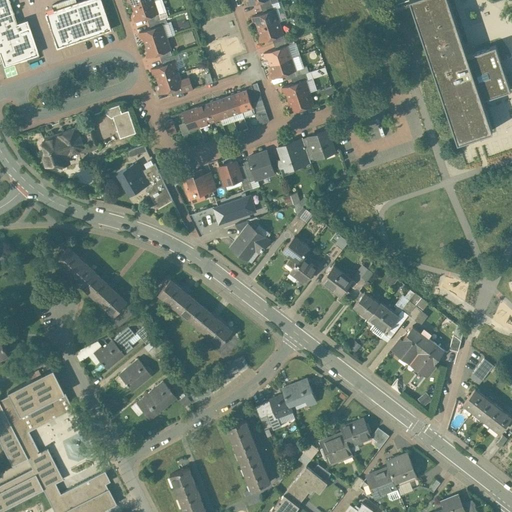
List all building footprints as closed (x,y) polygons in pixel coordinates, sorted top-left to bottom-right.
[(0,0),(0,55),(3,65),(37,54),(26,20),(16,23),(8,0),(0,0)] [(101,0),(84,0),(46,13),(58,47),(112,29),(101,0)] [(155,0),(134,7),(136,13),(134,17),(135,21),(147,17),(158,13),(159,13),(155,0)] [(410,0),(457,141),(492,129),(482,99),(510,88),(503,67),(496,44),(468,54),(448,0),(410,0)] [(273,3),(261,7),(263,13),(275,9),(273,3)] [(263,13),(252,17),(253,21),(257,23),(259,28),(279,21),(275,9),(263,13)] [(158,13),(147,17),(149,23),(160,19),(158,13)] [(160,19),(149,23),(151,28),(163,24),(168,22),(166,17),(160,19)] [(279,21),(259,28),(261,34),(259,38),(260,42),(272,38),(283,34),(279,21)] [(151,28),(139,32),(141,36),(145,38),(147,44),(167,37),(163,24),(151,28)] [(283,34),(272,38),(274,43),(285,39),(283,34)] [(167,37),(147,44),(149,49),(147,53),(148,57),(159,53),(171,49),(167,37)] [(285,39),(274,43),(276,49),(287,45),(293,43),(291,38),(285,39)] [(276,49),(264,53),(265,57),(269,59),(271,64),(292,57),(287,45),(276,49)] [(171,49),(159,53),(161,59),(172,55),(171,49)] [(172,55),(161,59),(163,65),(175,61),(181,59),(179,53),(172,55)] [(292,57),(271,64),(273,70),(271,74),(272,78),(284,74),(296,70),(292,57)] [(163,65),(152,68),(153,72),(157,74),(159,80),(179,73),(175,61),(163,65)] [(296,70),(284,74),(286,80),(291,78),(303,74),(301,68),(296,70)] [(210,74),(204,76),(207,84),(213,82),(210,72),(210,74)] [(179,73),(159,80),(161,85),(159,90),(160,93),(171,90),(183,86),(183,85),(181,79),(179,73)] [(303,74),(291,78),(293,83),(305,79),(306,80),(309,79),(307,73),(303,74)] [(189,76),(181,79),(183,85),(188,83),(190,90),(193,89),(189,76)] [(293,83),(282,87),(283,91),(287,93),(289,99),(309,92),(306,80),(305,79),(293,83)] [(183,86),(171,90),(173,95),(190,90),(188,83),(183,85),(183,86)] [(253,107),(247,89),(236,93),(242,111),(253,107)] [(309,92),(289,99),(291,104),(289,108),(290,112),(314,104),(309,92)] [(242,111),(236,93),(225,97),(231,114),(242,111)] [(260,93),(250,97),(259,124),(269,121),(260,93)] [(225,97),(215,100),(221,118),(231,114),(225,97)] [(215,100),(204,104),(210,122),(221,118),(215,100)] [(119,104),(105,109),(106,113),(112,117),(114,116),(113,115),(122,112),(119,104)] [(204,104),(194,108),(200,125),(210,122),(204,104)] [(194,108),(183,111),(189,129),(200,125),(194,108)] [(122,112),(113,115),(114,116),(116,125),(132,120),(129,110),(122,112)] [(177,131),(173,119),(164,122),(169,133),(169,134),(177,131)] [(132,120),(116,125),(120,137),(136,132),(132,120)] [(63,134),(56,136),(55,135),(45,139),(44,142),(47,151),(44,157),(47,164),(55,162),(61,164),(68,162),(66,158),(69,152),(79,149),(86,152),(95,149),(97,145),(92,129),(83,132),(75,128),(65,131),(63,134)] [(328,129),(317,133),(318,133),(310,136),(309,135),(303,137),(304,141),(310,159),(335,151),(328,129)] [(296,141),(291,143),(291,144),(288,145),(287,143),(278,146),(283,158),(281,161),(282,163),(285,164),(287,164),(288,161),(290,161),(292,167),(311,161),(310,159),(304,141),(296,144),(296,141)] [(145,144),(128,150),(130,157),(147,150),(145,144)] [(267,150),(248,156),(249,160),(256,179),(275,172),(267,150)] [(236,160),(220,166),(226,184),(241,178),(242,178),(238,167),(236,160)] [(256,179),(249,160),(243,162),(244,164),(245,164),(250,180),(250,181),(256,179)] [(136,162),(118,173),(130,192),(129,190),(146,180),(147,182),(141,171),(136,162)] [(172,197),(155,163),(141,171),(147,182),(150,186),(147,188),(152,196),(156,194),(161,204),(172,197)] [(245,164),(244,164),(238,167),(242,178),(241,178),(242,182),(250,180),(245,164)] [(193,175),(187,176),(189,181),(185,182),(189,195),(196,192),(197,194),(208,190),(209,190),(204,176),(203,171),(199,173),(198,171),(192,173),(193,175)] [(212,173),(204,176),(209,190),(208,190),(209,192),(217,189),(212,173)] [(250,180),(242,182),(245,190),(253,188),(250,181),(250,180)] [(250,194),(240,197),(244,209),(254,206),(250,194)] [(240,197),(216,206),(222,223),(245,216),(246,215),(244,209),(240,197)] [(254,206),(244,209),(246,215),(245,216),(246,220),(248,219),(248,220),(257,217),(254,206)] [(297,214),(287,226),(294,232),(295,234),(296,235),(307,221),(297,214)] [(246,220),(235,224),(241,233),(249,224),(249,225),(251,223),(248,220),(248,219),(246,220)] [(241,233),(231,247),(247,259),(248,258),(246,257),(256,244),(261,249),(260,250),(261,251),(269,240),(249,225),(249,224),(241,233)] [(296,235),(295,234),(283,250),(291,256),(298,261),(303,255),(310,246),(296,235)] [(336,242),(344,247),(349,239),(341,235),(336,242)] [(337,244),(329,255),(335,259),(343,249),(337,244)] [(127,301),(69,246),(56,260),(114,314),(127,301)] [(317,266),(303,255),(298,261),(293,267),(291,270),(306,281),(317,266)] [(298,261),(291,256),(286,262),(293,267),(298,261)] [(353,279),(334,264),(322,279),(333,288),(332,290),(339,295),(340,296),(345,289),(352,279),(353,279)] [(353,279),(352,279),(357,283),(362,277),(365,273),(368,268),(364,265),(353,279)] [(373,272),(368,268),(365,273),(369,277),(373,272)] [(357,283),(355,286),(359,290),(366,281),(362,277),(357,283)] [(232,329),(171,278),(159,292),(220,343),(232,329)] [(345,289),(340,296),(339,295),(337,298),(342,302),(350,292),(345,289)] [(380,302),(365,291),(354,305),(369,317),(380,302)] [(409,299),(402,309),(409,314),(416,305),(409,299)] [(399,314),(381,301),(380,302),(369,317),(375,322),(386,330),(399,314)] [(423,310),(416,305),(409,314),(415,320),(423,310)] [(381,337),(386,330),(375,322),(370,328),(381,337)] [(155,334),(146,324),(137,332),(145,342),(155,334)] [(429,337),(413,325),(402,339),(402,340),(417,352),(429,337)] [(129,327),(114,340),(125,354),(134,347),(128,340),(135,334),(129,327)] [(462,340),(454,334),(450,348),(458,351),(462,340)] [(1,335),(0,335),(0,356),(9,352),(1,335)] [(156,337),(145,346),(149,351),(160,341),(156,337)] [(445,350),(429,337),(417,352),(433,364),(434,363),(445,350)] [(417,352),(402,340),(402,339),(401,338),(393,347),(411,361),(417,352)] [(95,352),(102,346),(98,340),(76,351),(81,361),(89,355),(96,364),(101,360),(95,352)] [(114,340),(104,348),(102,346),(95,352),(101,360),(102,361),(102,362),(103,363),(104,363),(108,368),(125,354),(114,340)] [(433,364),(417,352),(411,361),(428,374),(435,364),(434,363),(433,364)] [(249,366),(243,355),(238,358),(244,368),(249,366)] [(139,358),(120,373),(128,382),(127,383),(129,385),(129,384),(134,389),(152,374),(139,358)] [(238,358),(233,360),(239,371),(244,368),(238,358)] [(494,365),(484,358),(480,363),(490,370),(494,365)] [(239,371),(233,360),(228,363),(234,373),(239,371)] [(234,373),(228,363),(223,365),(225,369),(229,376),(234,373)] [(490,370),(480,363),(477,367),(486,375),(490,370)] [(486,375),(477,367),(473,373),(482,380),(486,375)] [(54,369),(9,391),(11,394),(29,430),(51,419),(73,408),(54,369)] [(229,376),(225,369),(220,371),(225,382),(231,379),(229,376)] [(225,382),(220,371),(215,374),(221,384),(225,382)] [(221,384),(215,374),(210,376),(216,387),(221,384)] [(216,387),(210,376),(205,379),(207,382),(211,389),(216,387)] [(307,379),(283,388),(285,394),(289,405),(305,398),(307,405),(316,401),(307,379)] [(164,380),(137,401),(151,418),(177,397),(164,380)] [(211,389),(207,382),(202,385),(207,395),(212,393),(211,389)] [(207,395),(202,385),(197,387),(202,398),(207,395)] [(202,398),(197,387),(192,390),(197,400),(202,398)] [(475,388),(463,404),(473,411),(485,395),(475,388)] [(192,390),(187,393),(192,403),(197,400),(192,390)] [(424,404),(432,399),(427,391),(419,396),(424,404)] [(106,470),(61,493),(58,487),(56,482),(64,478),(48,447),(42,450),(42,448),(39,450),(32,436),(29,430),(11,394),(0,399),(0,438),(13,465),(28,457),(31,462),(34,468),(0,485),(0,510),(44,488),(56,511),(99,511),(117,503),(110,488),(109,488),(106,483),(111,480),(106,470)] [(285,394),(270,399),(270,400),(276,417),(277,417),(292,411),(289,405),(285,394)] [(485,395),(473,411),(482,417),(494,402),(485,395)] [(270,400),(262,403),(267,415),(273,429),(281,426),(277,417),(276,417),(270,400)] [(494,402),(482,417),(491,424),(502,409),(494,402)] [(262,403),(256,406),(260,417),(267,415),(262,403)] [(511,416),(502,409),(491,424),(500,432),(511,416)] [(364,418),(341,427),(344,432),(349,445),(371,437),(364,418)] [(261,452),(249,420),(229,428),(241,460),(261,452)] [(371,437),(377,441),(385,431),(379,427),(371,437)] [(377,441),(374,444),(380,448),(390,435),(385,431),(377,441)] [(344,432),(321,441),(330,462),(352,454),(349,445),(344,432)] [(508,438),(503,434),(496,444),(500,447),(508,438)] [(319,449),(311,443),(303,452),(311,458),(319,449)] [(271,482),(261,452),(241,460),(252,489),(271,482)] [(408,452),(387,461),(389,467),(396,485),(409,480),(409,479),(416,476),(417,477),(418,477),(408,452)] [(331,472),(318,463),(313,470),(322,477),(325,479),(331,472)] [(306,464),(284,493),(298,504),(299,504),(310,490),(311,491),(315,487),(320,491),(328,481),(325,479),(322,477),(313,470),(306,464)] [(389,467),(366,475),(369,482),(370,484),(375,497),(388,491),(397,488),(396,485),(389,467)] [(192,511),(205,507),(191,469),(172,476),(185,511),(192,511)] [(359,476),(351,486),(357,491),(359,487),(365,480),(359,476)] [(440,482),(436,479),(429,488),(433,492),(440,482)] [(365,480),(359,487),(364,491),(370,484),(369,482),(368,482),(365,480)] [(397,488),(388,491),(390,498),(392,499),(400,496),(397,488)] [(284,493),(274,505),(278,509),(275,511),(291,511),(298,504),(284,493)] [(460,494),(441,502),(443,509),(444,511),(477,511),(472,499),(463,503),(460,494)] [(358,509),(350,503),(343,511),(370,511),(373,510),(363,502),(358,509)]
